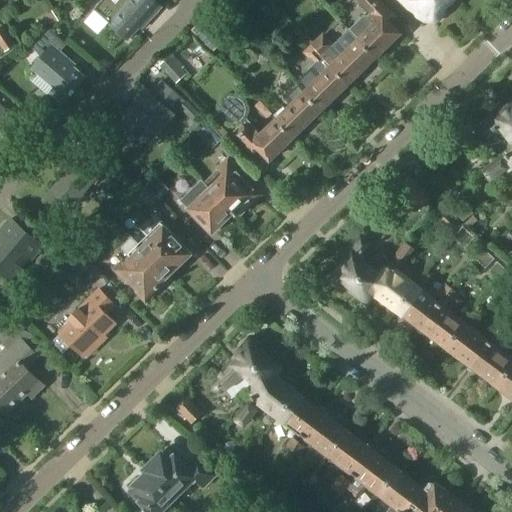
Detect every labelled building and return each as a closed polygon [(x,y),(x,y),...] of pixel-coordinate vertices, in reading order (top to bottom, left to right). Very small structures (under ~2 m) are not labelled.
[(153,0),(101,0),(93,9),(128,40),(140,27),(139,26),(144,21),(147,23),(161,7),(153,0)] [(350,30),(358,39),(360,41),(362,39),(368,44),(367,45),(371,49),(370,49),(376,55),(400,33),(385,17),(390,12),(378,0),(356,0),(370,13),(367,16),(364,15),(350,29),(350,30)] [(443,9),(444,7),(451,0),(404,0),(410,6),(411,7),(412,7),(413,7),(416,4),(429,16),(431,17),(432,17),(434,18),(436,17),(438,17),(440,16),(441,14),(442,13),(442,11),(443,9)] [(228,39),(203,17),(190,30),(215,53),(228,39)] [(69,59),(60,52),(67,43),(50,28),(31,43),(42,58),(33,69),(55,87),(51,92),(65,103),(86,78),(67,62),(69,59)] [(312,44),(318,50),(349,82),(376,55),(370,49),(371,49),(367,45),(368,44),(362,39),(360,41),(358,39),(350,30),(332,48),(330,46),(334,43),(323,32),(312,44)] [(317,103),(322,108),(349,82),(318,50),(312,44),(303,53),(309,59),(310,57),(316,62),(308,70),(310,71),(298,84),(300,86),(306,92),(307,90),(313,97),(312,98),(317,103)] [(170,55),(161,64),(173,77),(183,69),(170,55)] [(118,126),(131,137),(130,138),(134,141),(135,140),(141,145),(151,132),(156,136),(175,113),(173,111),(183,100),(184,101),(184,100),(162,80),(161,81),(162,82),(152,93),(145,87),(132,104),(135,107),(118,126)] [(286,127),(294,135),(322,108),(317,103),(312,98),(313,97),(307,90),(306,92),(300,86),(287,99),(289,101),(274,115),(286,127)] [(241,122),(245,128),(237,136),(249,149),(254,143),(270,159),(294,135),(286,127),(274,115),(258,130),(246,117),(247,109),(245,101),(238,96),(230,95),(222,99),(219,107),(220,115),(224,121),(232,124),(241,122)] [(261,101),(273,113),(278,108),(266,96),(261,101)] [(267,119),(273,113),(261,101),(255,107),(267,119)] [(0,104),(0,105),(0,104),(0,143),(17,123),(0,108),(0,104)] [(500,127),(511,143),(511,108),(500,117),(499,116),(498,115),(497,114),(496,113),(494,113),(493,113),(492,114),(491,115),(490,116),(478,125),(484,133),(493,126),(500,127)] [(207,123),(199,130),(200,132),(198,133),(212,148),(223,138),(209,123),(208,124),(207,123)] [(511,149),(505,155),(506,156),(501,160),(506,166),(504,167),(509,173),(511,170),(511,149)] [(67,172),(45,199),(57,209),(63,201),(71,208),(102,172),(79,153),(65,170),(67,172)] [(207,184),(207,185),(234,212),(234,213),(237,216),(259,195),(233,168),(237,165),(228,157),(217,168),(218,170),(213,175),(215,177),(207,184)] [(506,166),(501,160),(494,164),(497,172),(504,167),(506,166)] [(489,178),(497,172),(494,164),(485,171),(489,178)] [(145,184),(146,185),(159,199),(164,203),(174,194),(155,175),(145,184)] [(417,182),(409,175),(399,186),(407,193),(417,182)] [(458,188),(451,178),(442,186),(450,195),(458,188)] [(202,179),(180,200),(212,233),(234,213),(234,212),(207,185),(207,184),(202,179)] [(150,207),(159,199),(146,185),(137,193),(150,207)] [(455,215),(441,200),(430,213),(453,236),(463,223),(455,215)] [(455,212),(463,221),(472,213),(464,204),(455,212)] [(150,234),(138,245),(170,276),(191,254),(179,241),(175,237),(176,235),(164,223),(163,225),(156,217),(144,228),(150,234)] [(0,270),(12,280),(42,245),(11,220),(0,232),(0,238),(1,239),(0,239),(0,270)] [(463,226),(453,237),(465,248),(475,237),(463,226)] [(365,298),(372,288),(371,288),(385,271),(385,270),(389,264),(387,258),(382,254),(375,255),(369,263),(364,260),(363,251),(370,242),(362,237),(352,250),(351,252),(351,253),(351,255),(351,258),(353,259),(341,275),(340,274),(338,273),(336,274),(335,274),(334,275),(334,276),(333,278),(333,279),(333,280),(334,282),(335,283),(337,284),(339,284),(341,283),(343,281),(365,298)] [(170,276),(138,245),(132,239),(122,248),(132,258),(120,270),(148,299),(170,276)] [(87,241),(82,246),(80,249),(93,263),(102,253),(87,241)] [(416,250),(405,242),(400,250),(403,257),(398,263),(401,265),(404,267),(416,250)] [(70,261),(64,266),(75,277),(80,272),(82,274),(93,263),(80,249),(69,260),(70,261)] [(394,259),(398,263),(403,257),(400,250),(393,259),(394,259)] [(486,268),(494,260),(495,259),(486,250),(485,251),(477,259),(486,268)] [(394,259),(389,264),(385,270),(385,271),(371,288),(372,288),(398,308),(416,285),(397,270),(401,265),(398,263),(394,259)] [(398,308),(423,328),(442,304),(441,303),(452,288),(445,283),(443,286),(437,282),(428,294),(416,285),(398,308)] [(442,304),(423,328),(448,347),(466,323),(454,313),(463,301),(457,297),(460,293),(453,287),(452,288),(441,303),(442,304)] [(64,354),(72,345),(82,355),(85,352),(88,355),(96,346),(94,343),(115,322),(107,314),(116,306),(100,289),(87,301),(70,318),(73,322),(53,342),(64,354)] [(485,337),(466,323),(448,347),(474,366),(492,342),(496,336),(502,329),(494,323),(489,330),(490,330),(485,337)] [(251,395),(252,395),(259,385),(259,386),(270,372),(278,362),(256,345),(256,344),(257,342),(256,340),(256,339),(255,337),(253,336),(252,336),(250,336),(248,337),(247,338),(245,339),(245,340),(245,342),(245,343),(245,344),(246,346),(248,347),(237,362),(236,361),(235,360),(234,359),(233,359),(232,360),(230,360),(230,361),(229,362),(215,381),(214,383),(213,386),(214,387),(214,389),(215,390),(216,391),(218,392),(219,393),(221,393),(223,393),(225,392),(227,391),(228,390),(227,387),(248,379),(251,381),(252,383),(253,386),(253,388),(253,390),(252,393),(251,395)] [(45,386),(26,367),(37,356),(22,341),(6,357),(10,360),(3,367),(7,372),(0,378),(0,398),(11,410),(28,393),(33,397),(45,386)] [(511,368),(511,357),(492,342),(474,366),(499,385),(511,368)] [(511,368),(499,385),(511,394),(511,368)] [(252,395),(279,416),(297,392),(270,372),(259,386),(259,385),(252,395)] [(279,416),(305,436),(323,412),(297,392),(279,416)] [(201,412),(189,400),(179,410),(190,422),(201,412)] [(258,410),(247,401),(243,407),(247,416),(249,421),(258,410)] [(244,428),(249,421),(247,416),(243,407),(233,419),(240,425),(244,428)] [(305,436),(330,455),(348,431),(323,412),(305,436)] [(348,431),(330,455),(355,474),(374,451),(348,431)] [(293,450),(300,442),(293,437),(287,446),(293,450)] [(306,446),(300,442),(293,450),(299,454),(306,446)] [(166,449),(147,468),(175,497),(194,478),(203,487),(214,475),(196,457),(185,468),(166,449)] [(399,470),(374,451),(355,474),(351,480),(341,493),(340,494),(348,500),(354,494),(357,497),(367,484),(381,494),(399,470)] [(177,500),(175,497),(147,468),(143,472),(146,475),(130,490),(151,511),(176,511),(171,506),(177,500)] [(381,494),(404,511),(406,511),(424,489),(399,470),(381,494)] [(341,493),(351,480),(342,474),(332,487),(340,494),(341,493)] [(453,511),(461,502),(435,482),(417,507),(423,511),(453,511)] [(473,511),(461,502),(453,511),(473,511)]
